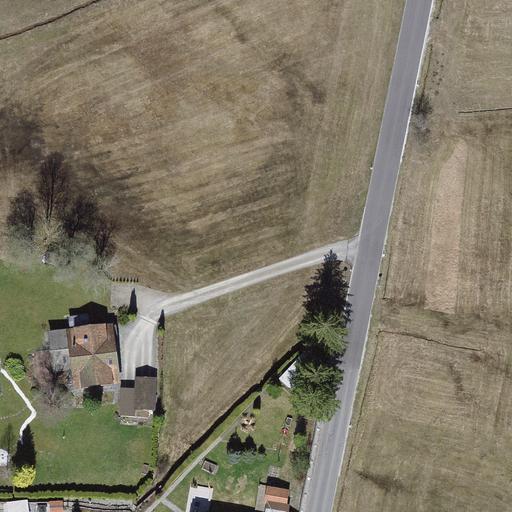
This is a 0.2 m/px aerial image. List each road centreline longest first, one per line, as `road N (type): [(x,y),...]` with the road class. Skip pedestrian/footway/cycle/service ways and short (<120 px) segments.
road 1 (tertiary): [(421,0),(319,511)]
road 2 (unknown): [(156,314),(372,243)]
